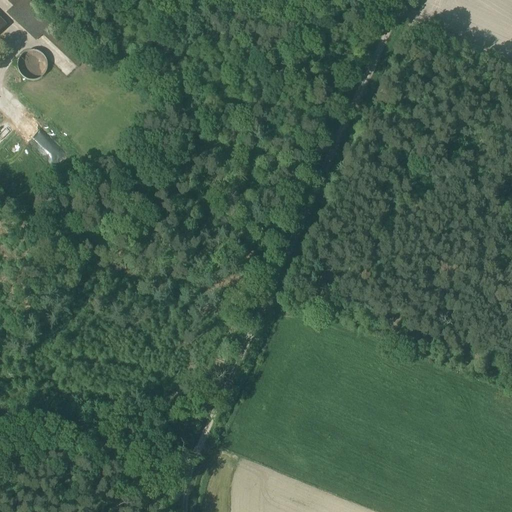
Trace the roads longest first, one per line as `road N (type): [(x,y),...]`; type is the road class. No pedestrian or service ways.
road 1 (unclassified): [(183,511),(183,489),(229,371),(399,0)]
road 2 (track): [(396,7),(511,65)]
